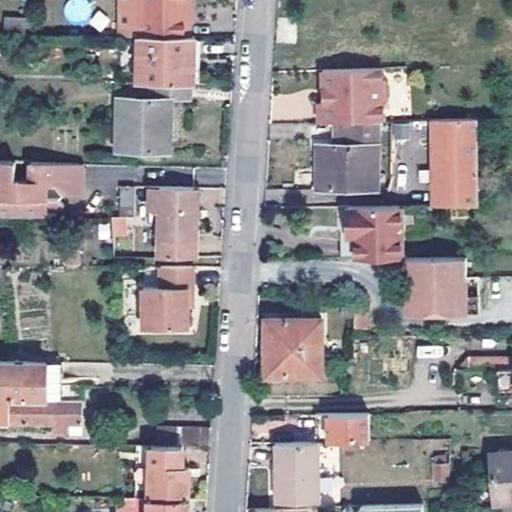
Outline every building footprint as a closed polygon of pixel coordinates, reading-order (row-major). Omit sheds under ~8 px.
[(184,8),(191,7),(191,0),(139,0),(139,36),(141,36),(191,37),(191,18),(185,18),(184,8)] [(6,34),(23,34),(24,20),(6,19),(6,34)] [(120,84),(140,84),(141,36),(139,36),(122,36),(120,84)] [(153,84),(193,85),(196,85),(196,37),(191,37),(141,36),(140,84),(153,84)] [(347,119),(378,118),(392,118),(392,101),(398,95),(398,80),(391,74),(391,66),(331,68),(331,99),(327,99),(326,119),(341,119),(347,119)] [(192,102),(193,85),(153,84),(152,99),(117,98),(117,151),(171,153),(173,101),(192,102)] [(478,187),(478,175),(478,116),(430,117),(432,204),(442,204),(472,204),(479,204),(478,187)] [(405,117),(392,118),(392,133),(404,132),(405,117)] [(347,135),(341,135),(340,142),(318,143),(316,187),(377,186),(378,118),(347,119),(347,135)] [(0,218),(42,219),(40,162),(28,161),(28,180),(15,180),(14,161),(0,161),(0,218)] [(40,162),(42,219),(64,219),(64,206),(56,200),(45,199),(45,189),(50,184),(61,194),(81,194),(81,163),(40,162)] [(478,175),(478,187),(496,187),(496,175),(478,175)] [(135,216),(136,185),(119,185),(119,217),(135,216)] [(164,215),(159,215),(160,257),(198,257),(197,211),(193,211),(194,187),(163,186),(164,215)] [(202,187),(194,187),(193,211),(197,211),(201,211),(202,187)] [(349,240),(349,257),(395,257),(400,256),(404,256),(404,204),(349,204),(349,229),(358,229),(358,235),(349,236),(349,240)] [(472,204),(442,204),(442,221),(458,221),(458,217),(471,217),(472,204)] [(112,237),(127,236),(126,218),(110,219),(112,237)] [(468,256),(404,256),(400,256),(399,273),(413,273),(413,279),(408,279),(408,311),(468,311),(468,294),(468,256)] [(190,290),(196,290),(196,266),(161,266),(161,291),(147,291),(148,331),(191,330),(191,306),(190,290)] [(481,293),(468,294),(468,311),(481,311),(481,293)] [(338,295),(339,320),(352,319),(351,296),(338,295)] [(269,374),(324,373),(322,318),(267,318),(269,374)] [(442,357),(442,346),(418,346),(418,357),(442,357)] [(475,368),(496,368),(511,368),(511,357),(468,357),(468,362),(458,362),(458,368),(475,368)] [(0,400),(61,401),(63,386),(64,365),(0,364),(0,400)] [(475,368),(458,368),(459,408),(476,408),(475,378),(475,368)] [(496,368),(475,368),(475,378),(496,378),(496,368)] [(61,401),(0,400),(0,420),(55,422),(54,432),(82,432),(82,386),(63,386),(61,401)] [(371,439),(371,429),(369,428),(368,412),(329,413),(329,440),(371,439)] [(157,444),(182,444),(211,444),(212,427),(157,425),(157,444)] [(276,501),(320,500),(318,440),(274,441),(276,501)] [(182,444),(157,444),(151,444),(149,496),(187,497),(189,466),(181,466),(182,444)] [(494,506),(511,503),(511,452),(489,455),(494,506)] [(448,482),(449,463),(432,462),(431,481),(448,482)] [(334,498),(335,478),(321,477),(320,497),(334,498)] [(186,511),(187,497),(149,496),(148,511),(186,511)] [(361,505),(361,511),(422,511),(422,503),(361,505)]
